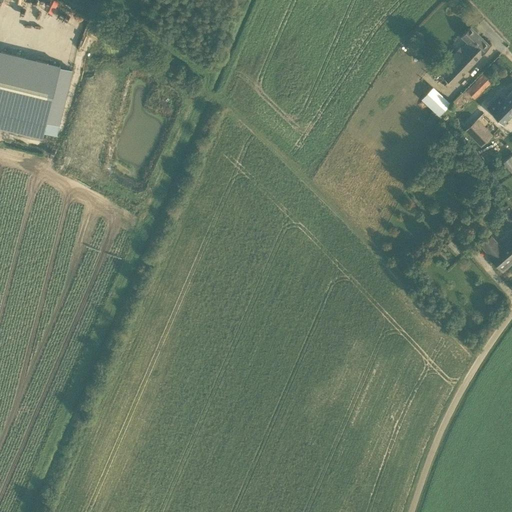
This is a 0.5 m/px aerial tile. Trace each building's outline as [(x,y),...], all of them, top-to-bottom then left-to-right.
[(490,46),(471,27),(461,37),(467,42),(464,45),(463,44),(438,71),(453,85),(490,46)] [(60,67),(61,65),(0,50),(0,127),(42,138),(46,122),(58,125),(71,70),(60,67)] [(475,99),(492,82),(483,73),(466,91),(467,92),(450,108),(457,115),(474,98),(475,99)] [(435,125),(439,116),(451,103),(434,86),(421,99),(433,110),(427,121),(435,125)] [(503,125),(511,115),(511,94),(492,115),(503,125)] [(477,118),(465,130),(481,146),(493,134),(477,118)] [(511,152),(502,161),(511,172),(511,152)] [(511,238),(502,248),(492,236),(482,244),(492,256),(491,257),(503,270),(511,262),(511,238)] [(459,253),(462,248),(451,240),(447,245),(459,253)]
